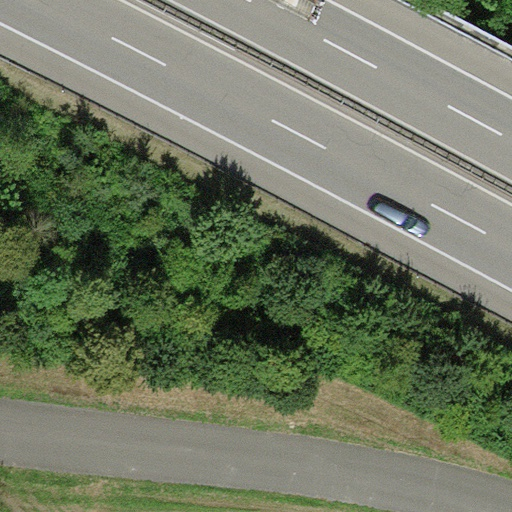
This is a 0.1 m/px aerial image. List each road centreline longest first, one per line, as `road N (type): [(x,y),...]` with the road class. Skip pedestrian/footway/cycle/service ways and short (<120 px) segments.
road 1 (motorway): [(39,0),(511,248)]
road 2 (unclassified): [(500,511),(418,486),(0,433)]
road 3 (motorway): [(511,138),(249,0)]
